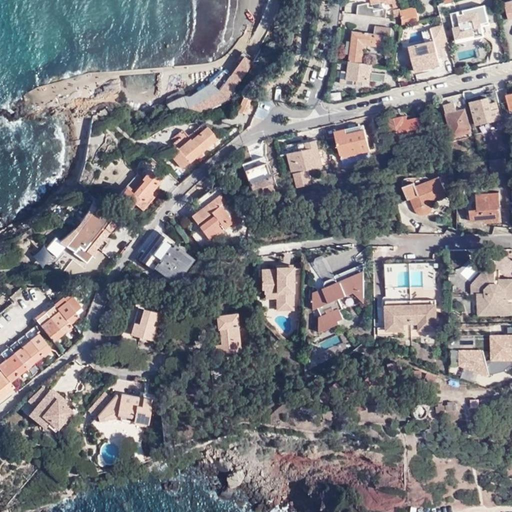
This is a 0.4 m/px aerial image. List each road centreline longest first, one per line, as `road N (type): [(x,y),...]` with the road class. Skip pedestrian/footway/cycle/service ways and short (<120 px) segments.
road 1 (residential): [(162,368),(133,373),(89,359),(99,290),(196,175),(273,129)]
road 2 (residential): [(511,238),(327,240),(253,253)]
road 3 (residential): [(332,118),(511,74)]
